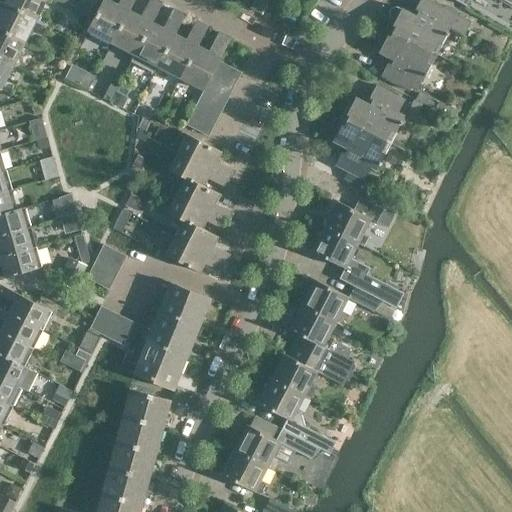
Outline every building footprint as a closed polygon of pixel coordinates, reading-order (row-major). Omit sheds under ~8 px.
[(6,0),(4,4),(37,21),(47,0),(6,0)] [(82,0),(68,0),(66,5),(77,10),(82,0)] [(96,0),(82,0),(77,10),(88,16),(96,0)] [(104,0),(89,31),(113,43),(130,10),(134,0),(120,0),(118,4),(110,0),(104,0)] [(130,10),(113,43),(135,55),(152,22),(162,3),(156,0),(149,0),(142,16),(130,10)] [(254,0),(251,7),(261,12),(267,0),(288,0),(293,2),(294,0),(254,0)] [(392,17),(393,18),(396,20),(391,31),(437,55),(450,28),(464,35),(471,22),(455,14),(454,10),(447,6),(443,7),(428,0),(420,0),(416,10),(419,11),(416,16),(399,7),(397,7),(396,6),(395,7),(393,7),(392,8),(391,9),(391,10),(390,11),(390,12),(390,14),(390,15),(391,16),(392,17)] [(37,21),(4,4),(0,1),(0,30),(26,43),(37,21)] [(135,55),(158,66),(175,33),(185,14),(174,9),(164,28),(152,22),(135,55)] [(181,78),(198,45),(208,26),(196,21),(187,39),(175,33),(158,66),(181,78)] [(0,58),(14,66),(26,43),(0,30),(0,58)] [(437,55),(391,31),(380,51),(395,58),(392,63),(389,62),(382,76),(410,91),(417,78),(423,81),(437,55)] [(198,45),(181,78),(203,89),(207,81),(213,71),(218,60),(230,38),(220,32),(210,51),(198,45)] [(0,88),(2,89),(14,66),(0,58),(0,88)] [(218,60),(213,71),(235,83),(241,71),(218,60)] [(213,71),(207,81),(230,94),(235,83),(213,71)] [(203,89),(202,92),(225,104),(230,94),(207,81),(203,89)] [(357,97),(345,119),(390,143),(405,116),(398,113),(404,101),(376,86),(369,98),(372,99),(370,104),(357,97)] [(202,92),(196,103),(219,115),(225,104),(202,92)] [(196,103),(191,114),(214,125),(219,115),(196,103)] [(208,137),(214,125),(191,114),(185,125),(208,137)] [(390,143),(345,119),(334,140),(347,147),(345,152),(342,151),(335,164),(348,171),(344,178),(359,186),(370,167),(376,170),(390,143)] [(185,136),(177,152),(228,177),(232,169),(216,160),(221,150),(182,131),(180,134),(185,136)] [(164,167),(180,175),(181,173),(204,184),(207,178),(224,186),(228,177),(177,152),(170,166),(165,163),(164,167)] [(220,192),(204,184),(181,173),(180,175),(178,177),(183,180),(176,194),(226,219),(231,211),(215,203),(220,192)] [(0,213),(13,210),(8,191),(0,192),(0,213)] [(176,194),(169,208),(168,210),(203,227),(207,219),(222,227),(226,219),(176,194)] [(334,198),(323,217),(366,241),(369,236),(364,233),(372,219),(377,221),(384,208),(360,195),(353,208),(334,198)] [(181,222),(174,236),(225,262),(229,253),(213,245),(218,235),(203,227),(168,210),(169,208),(165,206),(163,210),(177,217),(176,220),(181,222)] [(0,235),(27,228),(21,208),(13,210),(0,213),(0,235)] [(366,241),(323,217),(308,246),(351,269),(356,260),(351,257),(358,243),(363,246),(366,241)] [(0,256),(32,248),(27,228),(0,235),(0,256)] [(225,262),(174,236),(167,251),(162,248),(160,252),(200,272),(205,263),(220,271),(225,262)] [(103,243),(97,256),(120,267),(126,254),(103,243)] [(32,249),(32,248),(0,256),(0,266),(2,266),(5,277),(41,267),(36,248),(32,249)] [(97,256),(92,267),(114,278),(120,267),(97,256)] [(109,288),(114,278),(92,267),(87,277),(109,288)] [(364,277),(358,289),(382,302),(384,288),(364,277)] [(311,278),(298,303),(336,322),(340,325),(345,315),(341,313),(348,297),(311,278)] [(171,281),(158,312),(199,329),(212,298),(171,281)] [(0,294),(13,301),(7,311),(39,327),(48,309),(2,286),(0,289),(0,294)] [(373,311),(382,302),(358,289),(352,299),(373,311)] [(322,360),(328,349),(333,339),(328,336),(336,322),(298,303),(291,317),(287,315),(282,326),(293,331),(288,342),(322,360)] [(102,333),(113,310),(101,305),(90,327),(102,333)] [(39,327),(7,311),(0,307),(0,317),(3,319),(0,326),(0,330),(30,346),(39,327)] [(124,316),(113,310),(102,333),(113,338),(124,316)] [(158,312),(146,342),(187,359),(199,329),(158,312)] [(124,316),(113,338),(124,344),(135,321),(124,316)] [(0,351),(21,363),(30,346),(0,330),(0,351)] [(187,359),(146,342),(133,373),(174,390),(187,359)] [(288,342),(282,353),(279,352),(266,377),(304,396),(309,398),(315,388),(309,385),(317,371),(322,360),(288,342)] [(354,362),(328,349),(322,360),(351,375),(354,362)] [(0,377),(18,386),(28,366),(21,363),(0,351),(0,377)] [(79,357),(74,366),(83,370),(87,362),(79,357)] [(342,385),(351,375),(322,360),(317,371),(342,385)] [(0,400),(9,405),(12,406),(21,388),(18,386),(0,377),(0,400)] [(301,415),(302,413),(297,410),(304,396),(266,377),(254,401),(284,417),(279,427),(298,437),(304,425),(301,415)] [(101,511),(140,511),(171,401),(136,390),(101,511)] [(0,422),(9,405),(0,400),(0,422)] [(281,442),(291,448),(298,437),(279,427),(273,438),(243,423),(231,447),(268,467),(273,469),(278,458),(274,456),(281,442)] [(298,437),(320,448),(329,453),(335,442),(304,425),(298,437)] [(310,458),(320,448),(298,437),(291,448),(310,458)] [(268,467),(231,447),(217,472),(260,494),(266,483),(261,481),(268,467)] [(31,475),(36,466),(25,461),(21,470),(31,475)] [(7,495),(17,499),(21,491),(12,486),(7,495)] [(10,511),(14,504),(5,499),(0,508),(0,511),(10,511)] [(274,499),(268,511),(295,511),(295,510),(274,499)] [(213,511),(243,511),(220,500),(213,511)]
